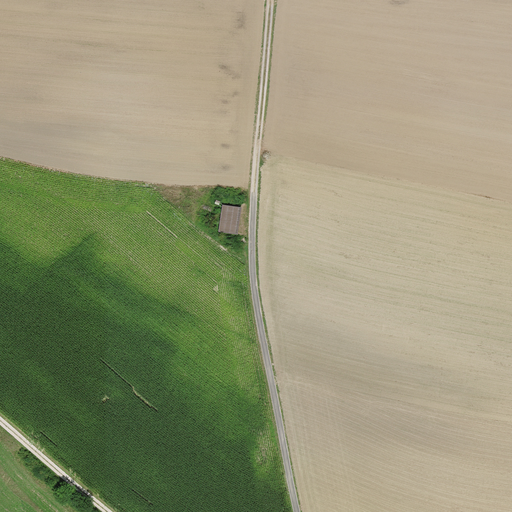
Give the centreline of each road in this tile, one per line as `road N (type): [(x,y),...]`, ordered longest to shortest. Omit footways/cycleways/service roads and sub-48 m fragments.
road 1 (track): [(299,511),(252,251),(269,0)]
road 2 (track): [(107,511),(0,420)]
